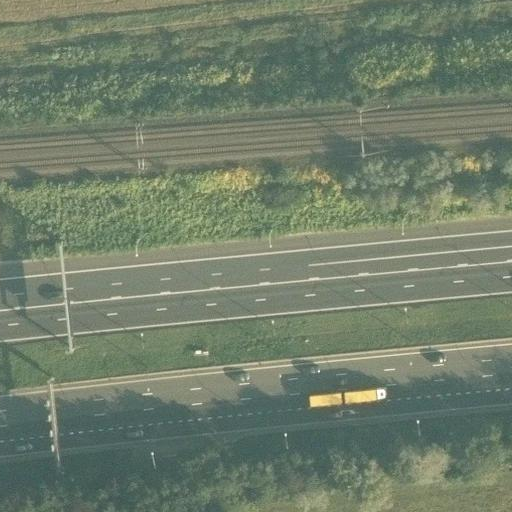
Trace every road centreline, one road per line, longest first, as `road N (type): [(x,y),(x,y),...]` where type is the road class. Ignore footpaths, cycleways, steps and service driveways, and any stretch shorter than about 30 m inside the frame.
road 1 (motorway): [(511,276),(0,325)]
road 2 (motorway): [(0,416),(511,367)]
road 3 (track): [(0,54),(478,0)]
